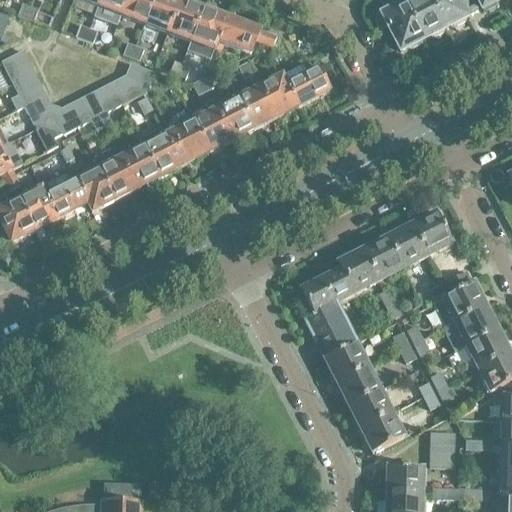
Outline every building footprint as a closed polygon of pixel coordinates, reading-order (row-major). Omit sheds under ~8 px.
[(69,0),(97,11),(100,0),(69,0)] [(120,19),(127,0),(100,0),(97,11),(120,19)] [(143,28),(154,0),(127,0),(120,19),(143,28)] [(167,37),(179,3),(172,0),(154,0),(143,28),(167,37)] [(442,35),(443,32),(427,0),(406,0),(402,2),(403,6),(422,42),(431,38),(435,39),(442,35)] [(467,20),(465,16),(456,0),(427,0),(443,32),(453,27),(457,28),(464,24),(465,20),(467,20)] [(495,5),(504,1),(503,0),(456,0),(465,16),(480,9),(481,12),(483,12),(486,13),(494,9),(495,5)] [(422,42),(403,6),(402,2),(379,14),(381,18),(375,21),(374,23),(374,27),(376,29),(378,32),(381,32),(387,29),(399,54),(409,49),(412,51),(420,47),(421,43),(422,42)] [(189,46),(202,12),(179,3),(167,37),(189,46)] [(26,22),(30,10),(22,6),(17,19),(26,22)] [(38,12),(30,10),(26,22),(33,25),(38,12)] [(213,55),(226,20),(202,12),(189,46),(213,55)] [(260,46),(265,35),(226,20),(213,55),(214,55),(215,55),(219,56),(223,48),(250,58),(255,44),(260,46)] [(84,44),(89,32),(80,28),(76,41),(84,44)] [(97,35),(89,32),(84,44),(92,47),(97,35)] [(265,48),(269,37),(265,35),(260,46),(265,48)] [(276,40),(269,37),(265,48),(272,51),(276,40)] [(131,62),(136,49),(127,46),(122,58),(131,62)] [(143,52),(136,49),(131,62),(139,65),(143,52)] [(1,65),(7,77),(28,66),(22,54),(1,65)] [(177,79),(181,67),(173,64),(170,73),(169,76),(177,79)] [(12,87),(33,76),(28,66),(7,77),(12,87)] [(245,81),(252,77),(246,66),(239,69),(245,81)] [(125,79),(144,96),(152,76),(130,67),(125,79)] [(189,70),(181,67),(177,79),(185,82),(189,70)] [(317,71),(286,87),(298,110),(329,95),(317,71)] [(39,87),(33,76),(12,87),(17,98),(39,87)] [(157,78),(156,81),(154,86),(166,91),(169,82),(157,78)] [(298,110),(286,87),(281,78),(259,90),(275,122),(298,110)] [(144,96),(125,79),(115,84),(126,106),(144,96)] [(213,91),(207,80),(199,83),(205,95),(213,91)] [(205,95),(199,83),(192,87),(197,99),(205,95)] [(126,106),(115,84),(104,90),(115,111),(117,110),(126,106)] [(23,108),(44,97),(39,87),(17,98),(18,99),(23,108)] [(115,111),(104,90),(93,95),(105,117),(115,111)] [(253,134),(275,122),(259,90),(236,102),(253,134)] [(105,117),(93,95),(82,101),(94,123),(99,120),(105,117)] [(33,128),(50,108),(44,97),(23,108),(24,110),(30,121),(33,128)] [(23,108),(18,99),(11,102),(17,114),(24,110),(23,108)] [(94,123),(82,101),(72,106),(83,128),(91,124),(94,123)] [(144,117),(151,113),(152,113),(145,102),(138,106),(144,117)] [(230,145),(253,134),(236,102),(214,113),(230,145)] [(83,128),(72,106),(61,112),(64,138),(83,128)] [(64,138),(61,112),(50,108),(33,128),(42,131),(39,133),(46,146),(43,148),(47,156),(59,150),(55,141),(62,138),(64,138)] [(30,121),(24,110),(17,114),(22,125),(30,121)] [(119,123),(117,110),(115,111),(105,117),(99,120),(104,131),(119,123)] [(208,156),(230,145),(214,113),(193,124),(208,156)] [(99,120),(94,123),(91,124),(96,135),(104,131),(99,120)] [(186,167),(208,156),(193,124),(165,138),(173,154),(178,151),(186,167)] [(159,181),(186,167),(178,151),(173,154),(165,138),(143,149),(159,181)] [(136,193),(159,181),(143,149),(120,161),(136,193)] [(68,150),(60,154),(66,166),(74,162),(68,150)] [(6,162),(0,151),(0,178),(12,173),(22,168),(17,157),(6,162)] [(66,166),(60,154),(52,158),(58,170),(66,166)] [(114,204),(136,193),(120,161),(98,172),(114,204)] [(91,216),(114,204),(98,172),(75,184),(87,207),(91,216)] [(20,189),(14,178),(8,181),(13,192),(20,189)] [(13,192),(8,181),(2,184),(7,195),(13,192)] [(73,214),(87,207),(75,184),(46,199),(58,222),(65,218),(68,224),(76,220),(73,214)] [(58,222),(46,199),(42,190),(18,202),(34,234),(58,222)] [(34,234),(18,202),(0,211),(0,230),(3,229),(12,246),(34,234)] [(412,227),(411,227),(428,260),(452,247),(441,226),(442,226),(437,218),(435,215),(431,217),(432,218),(421,223),(420,223),(419,224),(419,225),(413,229),(412,227)] [(428,260),(411,227),(412,229),(405,233),(404,232),(403,232),(392,238),(386,241),(403,273),(428,260)] [(403,273),(386,241),(381,243),(381,244),(370,249),(369,250),(369,251),(362,255),(361,253),(360,253),(378,286),(403,273)] [(378,286),(360,253),(361,255),(354,259),(353,257),(352,258),(352,259),(341,264),(337,266),(340,272),(354,298),(378,286)] [(336,308),(354,298),(340,272),(326,280),(325,279),(324,280),(324,281),(317,284),(316,284),(315,284),(315,285),(300,293),(305,302),(295,307),(315,346),(318,344),(326,360),(355,346),(336,308)] [(446,298),(471,285),(466,275),(441,288),(446,298)] [(472,286),(471,285),(446,298),(441,301),(454,326),(486,309),(483,310),(480,303),(481,302),(481,301),(480,301),(475,290),(473,286),(472,286)] [(446,298),(441,288),(430,294),(435,303),(441,301),(446,298)] [(388,293),(382,296),(378,298),(385,310),(394,305),(388,293)] [(400,317),(394,305),(385,310),(391,322),(400,317)] [(486,310),(486,309),(454,326),(466,349),(497,333),(495,329),(495,330),(489,319),(490,319),(489,317),(487,318),(484,311),(486,310)] [(407,336),(413,348),(422,343),(416,331),(407,336)] [(499,336),(497,333),(466,349),(477,372),(510,356),(510,355),(507,356),(504,350),(505,348),(505,347),(504,348),(499,337),(499,336)] [(391,343),(397,354),(398,356),(408,351),(401,338),(391,343)] [(428,355),(422,343),(413,348),(419,359),(428,355)] [(355,346),(326,360),(323,362),(325,366),(326,366),(331,377),(331,378),(333,378),(337,384),(334,386),(335,386),(367,369),(355,346)] [(413,362),(408,351),(398,356),(404,367),(413,362)] [(510,356),(477,372),(490,397),(500,393),(511,385),(511,364),(508,358),(510,356)] [(347,409),(379,393),(367,369),(335,386),(335,387),(337,386),(341,392),(339,393),(340,395),(340,394),(346,405),(346,406),(347,409)] [(440,377),(431,381),(437,394),(446,390),(440,377)] [(432,396),(425,383),(416,388),(423,401),(432,396)] [(511,385),(500,393),(503,399),(502,424),(511,424),(511,385)] [(452,401),(446,390),(437,394),(443,405),(452,401)] [(359,433),(391,416),(379,393),(347,409),(349,413),(350,413),(355,424),(355,425),(357,425),(361,431),(358,432),(359,433)] [(439,408),(432,396),(423,401),(430,413),(439,408)] [(404,440),(391,416),(359,433),(359,434),(361,432),(364,439),(363,440),(364,442),(364,441),(370,452),(369,453),(371,456),(374,455),(375,456),(383,452),(382,451),(404,440)] [(511,424),(502,424),(501,449),(511,449),(511,424)] [(453,437),(442,436),(430,436),(429,449),(453,450),(453,437)] [(476,453),(476,444),(465,444),(465,453),(476,453)] [(492,445),(476,444),(476,453),(492,454),(492,445)] [(453,461),(453,450),(429,449),(429,460),(453,461)] [(511,449),(501,449),(500,473),(511,473),(511,449)] [(452,472),(453,461),(429,460),(429,471),(448,472),(452,472)] [(386,470),(386,496),(422,497),(423,471),(386,470)] [(511,473),(500,473),(500,499),(511,499),(511,473)] [(138,506),(139,489),(104,488),(104,505),(102,505),(102,509),(101,509),(88,509),(87,509),(75,510),(75,511),(139,511),(140,506),(138,506)] [(458,499),(458,494),(444,493),(444,503),(463,503),(463,500),(458,499)] [(474,504),(474,494),(458,494),(458,499),(463,500),(463,503),(474,504)] [(490,495),(474,494),(474,504),(490,504),(490,495)] [(421,511),(422,497),(386,496),(385,511),(421,511)] [(511,511),(511,499),(500,499),(499,511),(511,511)]
